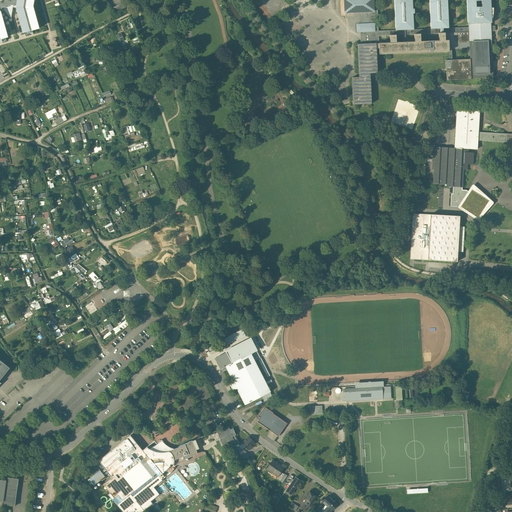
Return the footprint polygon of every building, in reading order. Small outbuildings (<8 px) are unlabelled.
[(0,0),(0,39),(8,38),(1,11),(0,9),(0,8),(3,6),(7,7),(10,4),(15,5),(16,9),(23,34),(40,29),(34,8),(35,0),(0,0)] [(343,0),(344,13),(359,13),(377,12),(376,0),(343,0)] [(351,78),(353,105),(371,104),(370,74),(377,74),(376,49),(379,49),(379,55),(452,52),(452,49),(467,48),(467,47),(469,47),(470,59),(446,60),(446,69),(446,81),(471,80),(471,79),(493,78),(491,31),(492,31),(492,28),(492,26),(491,26),(491,24),(491,23),(492,23),(491,20),(492,20),(492,18),(493,13),(493,8),(491,8),(490,0),(467,0),(468,24),(469,23),(469,28),(448,29),(447,0),(429,0),(431,29),(413,30),(413,14),(414,14),(414,9),(413,9),(412,0),(394,0),(396,31),(378,32),(377,12),(359,13),(360,24),(356,24),(357,32),(360,32),(360,34),(361,44),(357,44),(359,77),(351,78)] [(122,3),(113,8),(115,13),(125,9),(122,3)] [(72,71),(76,78),(81,76),(82,77),(88,75),(84,66),(72,71)] [(93,73),(78,80),(80,85),(87,82),(86,80),(91,78),(94,77),(93,73)] [(258,74),(247,80),(250,86),(252,85),(257,93),(265,89),(260,81),(262,80),(258,74)] [(479,111),(456,109),(454,148),(433,147),(431,169),(433,169),(432,184),(444,184),(444,186),(462,187),(463,169),(467,169),(467,164),(473,164),(473,153),(468,152),(468,148),(477,149),(477,140),(505,142),(505,133),(478,132),(479,111)] [(53,110),(45,114),(48,120),(51,119),(50,116),(55,113),(53,110)] [(67,120),(64,115),(52,121),(52,125),(51,125),(53,128),(67,120)] [(122,127),(125,138),(134,136),(133,131),(136,131),(134,125),(128,127),(128,126),(122,127)] [(79,133),(73,135),(73,137),(75,142),(82,140),(79,133)] [(146,142),(127,147),(129,152),(147,147),(146,142)] [(135,199),(135,201),(144,197),(142,191),(138,193),(139,197),(135,199)] [(58,207),(56,205),(49,210),(52,213),(58,207)] [(123,206),(115,209),(116,212),(119,210),(120,213),(121,212),(122,214),(125,213),(124,211),(125,210),(123,206)] [(459,216),(412,213),(409,259),(457,262),(457,252),(463,252),(464,226),(459,226),(459,216)] [(44,231),(45,236),(49,236),(49,238),(54,237),(52,230),(44,231)] [(70,243),(67,239),(64,242),(63,241),(60,242),(64,248),(70,243)] [(65,249),(67,256),(75,253),(72,246),(65,249)] [(254,250),(249,252),(251,256),(252,255),(253,257),(251,258),(253,262),(258,260),(257,256),(255,256),(254,254),(256,254),(254,250)] [(22,254),(17,254),(18,257),(21,256),(22,260),(24,260),(25,264),(28,262),(25,254),(22,255),(22,254)] [(80,261),(76,255),(69,259),(73,265),(80,261)] [(79,265),(76,267),(84,274),(86,271),(79,265)] [(19,274),(20,277),(23,276),(22,268),(13,269),(13,275),(19,274)] [(31,303),(26,298),(24,299),(34,309),(43,305),(41,299),(31,303)] [(52,314),(70,306),(69,304),(44,315),(47,321),(53,318),(52,314)] [(20,312),(22,316),(33,310),(30,306),(20,312)] [(117,306),(111,310),(114,315),(120,311),(117,306)] [(52,326),(54,331),(58,329),(55,324),(57,322),(56,320),(50,322),(46,324),(48,327),(48,326),(49,328),(52,326)] [(226,342),(223,343),(226,348),(241,340),(243,342),(253,337),(256,341),(259,339),(260,341),(267,337),(266,336),(270,334),(266,327),(261,330),(260,327),(246,334),(245,332),(229,340),(228,338),(224,340),(226,342)] [(59,329),(51,333),(55,340),(63,336),(59,329)] [(42,341),(48,337),(44,331),(38,335),(42,341)] [(50,345),(42,349),(44,354),(52,350),(50,345)] [(235,361),(250,353),(247,346),(232,354),(235,361)] [(235,361),(232,354),(228,356),(226,352),(214,358),(220,369),(226,366),(225,366),(235,361)] [(225,366),(226,366),(233,382),(229,384),(233,390),(237,388),(245,404),(261,396),(269,392),(250,353),(235,361),(225,366)] [(0,383),(1,383),(0,382),(0,377),(8,368),(0,360),(0,383)] [(391,386),(344,388),(343,399),(347,399),(348,400),(392,398),(391,386)] [(269,392),(261,396),(264,401),(272,397),(269,392)] [(310,414),(323,414),(323,405),(310,405),(310,414)] [(273,413),(264,407),(258,416),(260,417),(257,422),(278,436),(287,423),(272,413),(273,413)] [(233,428),(229,430),(228,427),(220,430),(223,437),(227,435),(231,444),(234,442),(232,437),(236,435),(233,428)] [(197,454),(192,440),(178,446),(178,447),(174,448),(172,448),(167,446),(164,443),(163,442),(162,440),(161,440),(160,440),(159,441),(159,442),(157,444),(154,441),(142,450),(130,435),(126,438),(125,439),(124,440),(98,460),(108,473),(106,475),(108,476),(110,479),(103,484),(110,493),(107,494),(111,500),(112,499),(122,511),(141,511),(152,503),(150,501),(159,494),(153,487),(162,480),(161,479),(165,476),(164,475),(169,472),(170,473),(172,471),(174,467),(175,465),(173,465),(174,462),(174,460),(182,456),(184,459),(197,454)] [(231,444),(227,435),(223,437),(220,438),(219,439),(223,447),(231,444)] [(254,443),(248,437),(242,443),(248,449),(254,443)] [(283,467),(272,460),(266,469),(277,476),(280,471),(283,467)] [(249,466),(241,469),(244,475),(252,471),(249,466)] [(105,476),(99,470),(94,474),(87,480),(92,486),(105,476)] [(280,471),(277,476),(275,478),(279,481),(284,474),(280,471)] [(293,476),(290,475),(285,483),(289,486),(286,490),(291,494),(294,489),(295,490),(297,486),(296,485),(300,480),(295,477),(293,479),(292,478),(293,476)] [(2,504),(6,505),(15,506),(18,478),(5,477),(5,480),(2,504)] [(497,480),(489,480),(490,493),(500,492),(499,479),(497,480)] [(232,492),(227,491),(224,494),(225,499),(230,500),(233,497),(232,492)] [(316,496),(308,491),(303,499),(305,500),(310,503),(311,504),(316,496)] [(280,496),(275,492),(272,497),(277,501),(280,496)] [(251,493),(243,495),(245,503),(252,502),(251,493)] [(337,504),(327,495),(322,501),(325,505),(331,510),(337,504)] [(310,503),(305,500),(302,504),(303,505),(307,508),(310,503)]
